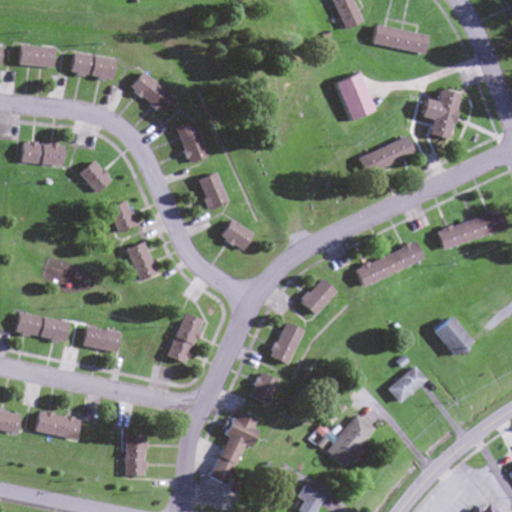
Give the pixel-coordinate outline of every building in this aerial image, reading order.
[(325,0),(339,31),(356,23),(345,0),(325,0)] [(420,54),(423,36),(369,27),(366,46),(420,54)] [(13,66),(48,69),(49,49),(14,46),(13,66)] [(64,74),(105,81),(108,61),(67,54),(64,74)] [(156,115),(168,100),(136,73),(123,89),(156,115)] [(369,112),(352,74),(328,85),(345,123),(369,112)] [(453,95),(434,92),(432,104),(419,102),(416,119),(427,121),(424,138),(445,142),(453,95)] [(168,131),(184,166),(202,157),(186,122),(168,131)] [(350,161),(357,178),(408,155),(401,138),(350,161)] [(59,146),(17,143),(16,164),(58,167),(59,146)] [(106,181),(87,162),(73,176),(92,195),(106,181)] [(191,181),(203,212),(221,204),(209,174),(191,181)] [(103,208),(110,234),(130,229),(122,203),(103,208)] [(500,231),(495,213),(430,231),(435,249),(500,231)] [(247,236),(225,221),(213,238),(235,253),(247,236)] [(150,277),(138,243),(119,249),(132,283),(150,277)] [(417,262),(410,244),(346,269),(354,288),(417,262)] [(330,294),(316,280),(293,303),(307,317),(330,294)] [(63,323),(12,315),(9,335),(60,344),(63,323)] [(197,323),(178,315),(160,358),(179,366),(197,323)] [(448,360),(467,345),(446,319),(427,334),(448,360)] [(281,368),(297,332),(279,324),(262,360),(281,368)] [(111,354),(114,335),(80,328),(77,348),(111,354)] [(420,383),(408,369),(381,391),(392,405),(420,383)] [(243,399),(262,407),(273,381),(254,373),(243,399)] [(234,412),(251,421),(248,427),(254,431),(245,448),(239,445),(218,484),(202,476),(223,437),(217,434),(225,419),(229,421),(234,412)] [(13,415),(0,413),(0,433),(11,435),(13,415)] [(28,433),(70,440),(73,420),(32,413),(28,433)] [(339,468),(369,432),(350,417),(320,453),(339,468)] [(119,478),(140,478),(140,436),(119,436),(119,478)] [(293,511),(309,511),(319,498),(300,486),(292,498),(298,502),(292,511),(293,511)]
